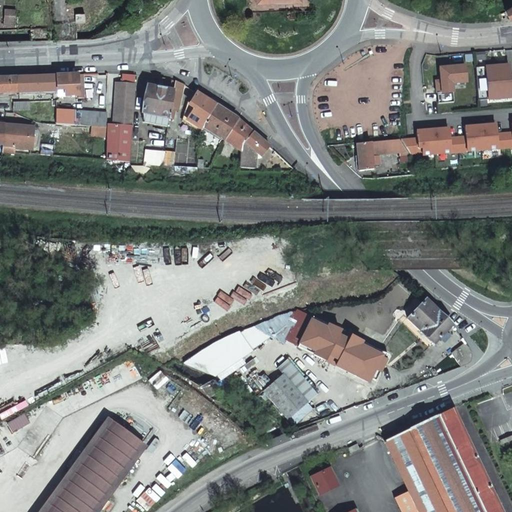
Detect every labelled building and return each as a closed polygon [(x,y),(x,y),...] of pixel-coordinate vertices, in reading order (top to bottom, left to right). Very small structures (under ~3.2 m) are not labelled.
[(511,98),(508,65),(482,67),(485,100),(511,98)] [(435,82),(437,104),(453,103),(451,84),(456,83),(465,82),(463,66),(446,68),(439,69),(440,82),(435,82)] [(485,100),(482,67),(475,68),(478,101),(485,100)] [(106,131),(106,160),(129,162),(134,74),(120,73),(120,82),(114,82),(112,132),(106,131)] [(83,98),(81,74),(54,75),(54,88),(58,88),(58,96),(76,95),(76,97),(83,98)] [(54,90),(54,88),(54,75),(16,77),(17,92),(54,90)] [(16,77),(0,77),(0,92),(17,92),(16,77)] [(184,85),(174,80),(172,90),(171,98),(180,99),(184,85)] [(169,109),(171,98),(172,90),(145,86),(141,114),(168,118),(169,109)] [(187,120),(202,130),(204,127),(215,104),(196,92),(189,103),(194,107),(187,120)] [(204,127),(225,140),(237,119),(215,104),(204,127)] [(55,123),(106,127),(106,112),(76,110),(75,112),(54,110),(55,123)] [(237,119),(225,140),(242,150),(251,131),(237,119)] [(511,133),(495,135),(494,125),(484,126),(464,128),(465,138),(448,139),(447,129),(416,132),(416,139),(400,141),(409,155),(422,154),(422,157),(500,149),(511,147),(511,123),(511,131),(511,133)] [(2,125),(2,144),(14,145),(14,147),(31,148),(30,128),(2,125)] [(262,156),(268,146),(251,131),(242,150),(239,166),(259,167),(259,157),(262,156)] [(396,151),(409,155),(400,141),(390,142),(356,144),(358,171),(372,170),(371,152),(396,151)] [(163,165),(164,153),(164,151),(148,149),(147,164),(163,165)] [(163,165),(173,166),(174,154),(164,153),(163,165)] [(433,343),(450,324),(424,298),(406,318),(433,343)] [(388,355),(311,317),(297,347),(371,386),(388,355)] [(470,348),(465,343),(452,354),(460,366),(465,365),(469,362),(471,350),(470,348)] [(317,395),(288,360),(277,369),(282,375),(260,394),(291,429),(313,410),(307,403),(317,395)] [(497,511),(486,485),(452,408),(384,438),(405,488),(390,495),(397,511),(497,511)] [(107,434),(48,511),(88,511),(132,453),(107,434)] [(310,478),(318,495),(334,487),(330,478),(333,477),(329,469),(310,478)]
